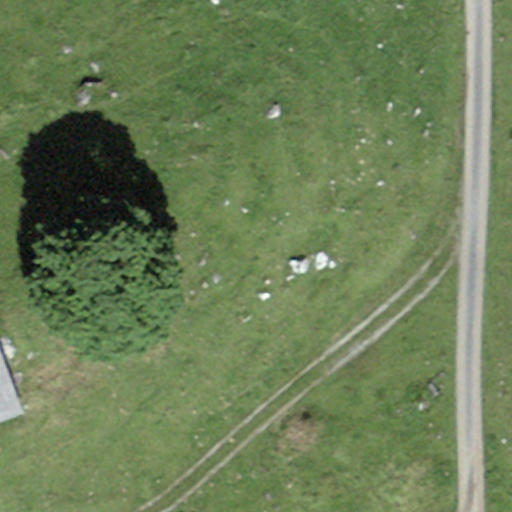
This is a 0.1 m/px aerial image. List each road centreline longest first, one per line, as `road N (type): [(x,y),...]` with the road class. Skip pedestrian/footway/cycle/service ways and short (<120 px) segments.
road 1 (track): [(477,511),(474,0)]
road 2 (track): [(163,511),(476,245)]
